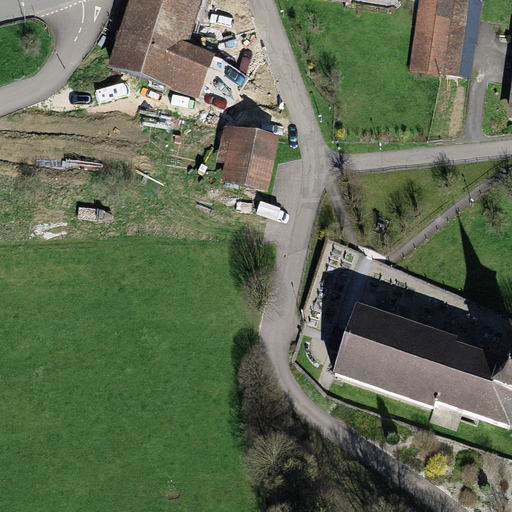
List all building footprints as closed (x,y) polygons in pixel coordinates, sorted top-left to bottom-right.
[(184,0),(133,0),(111,66),(196,96),(211,56),(184,47),(199,5),(184,0)] [(294,0),(294,4),(345,12),(346,0),(294,0)] [(470,6),(427,0),(411,0),(400,79),(458,87),(470,6)] [(234,131),(221,180),(264,192),(278,142),(234,131)] [(144,163),(114,161),(112,183),(142,185),(144,163)] [(511,426),(511,365),(363,314),(352,345),(342,373),(511,430),(511,426)]
